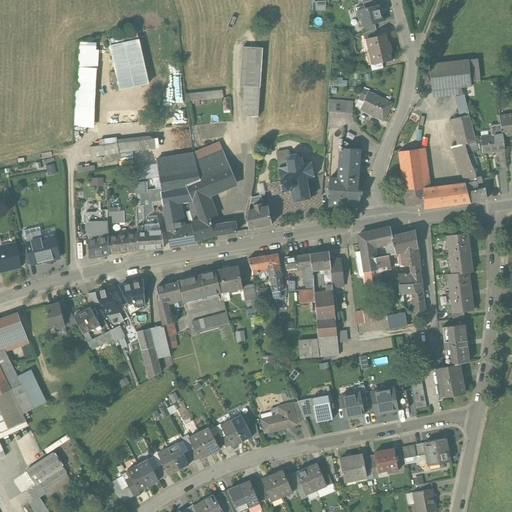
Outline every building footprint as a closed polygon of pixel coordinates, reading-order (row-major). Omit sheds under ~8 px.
[(365,9),(376,6),(375,0),(363,3),(364,6),(365,9)] [(363,27),(374,24),(383,22),(379,5),(376,6),(365,9),(364,6),(356,8),(361,28),(363,27)] [(364,33),(375,31),(376,31),(374,24),(363,27),(364,33)] [(367,39),(377,37),(375,31),(364,33),(363,34),(365,40),(367,39)] [(370,52),(391,47),(391,43),(387,41),(386,35),(377,37),(367,39),(370,52)] [(138,40),(110,46),(120,91),(148,85),(138,40)] [(243,116),(259,117),(260,87),(261,87),(263,47),(243,46),(242,86),(245,87),(243,116)] [(391,47),(370,52),(373,65),(383,63),(392,60),(390,53),(392,50),(391,47)] [(77,49),(74,130),(86,131),(86,125),(94,125),(96,50),(79,49),(77,49)] [(467,61),(470,87),(480,82),(478,60),(467,61)] [(431,91),(470,87),(467,61),(428,65),(431,91)] [(384,68),(383,63),(373,65),(371,65),(372,71),(384,68)] [(345,87),(346,81),(343,80),(343,77),(337,77),(336,80),(330,79),(330,86),(345,87)] [(187,103),(222,98),(221,89),(186,93),(187,103)] [(384,121),(392,104),(377,96),(366,91),(364,94),(367,95),(361,109),(384,121)] [(460,118),(468,116),(463,96),(455,98),(460,118)] [(329,100),(328,112),(352,114),(353,102),(329,100)] [(501,128),(502,136),(511,133),(511,116),(511,114),(498,117),(501,128)] [(457,163),(469,159),(467,153),(464,145),(475,143),(468,116),(460,118),(451,120),(457,146),(451,148),(457,163)] [(338,179),(341,148),(342,148),(343,140),(342,140),(344,118),(334,117),(329,179),(338,179)] [(492,137),(502,136),(501,128),(491,129),(492,137)] [(492,137),(481,139),(483,154),(495,152),(495,155),(499,155),(499,151),(504,151),(503,140),(502,136),(492,137)] [(133,142),(133,151),(155,149),(153,139),(133,142)] [(351,145),(343,140),(342,148),(352,149),(352,145),(351,145)] [(117,144),(119,153),(133,151),(133,142),(117,144)] [(477,149),(475,143),(464,145),(467,153),(477,149)] [(90,148),(92,157),(119,153),(117,144),(90,148)] [(338,179),(329,179),(328,191),(330,191),(328,207),(357,206),(362,191),(356,191),(360,150),(352,149),(342,148),(341,148),(338,179)] [(199,179),(230,166),(223,150),(195,162),(199,179)] [(289,155),(290,154),(287,150),(277,152),(279,168),(280,168),(286,167),(286,166),(287,166),(286,161),(285,161),(285,159),(287,160),(289,156),(289,155)] [(399,152),(406,206),(424,203),(423,189),(424,189),(418,150),(399,152)] [(311,197),(310,197),(308,188),(309,188),(309,187),(308,187),(306,179),(313,177),(313,178),(314,177),(314,176),(312,164),(312,162),(310,162),(310,163),(304,164),(304,163),(302,164),(301,159),(303,158),(302,157),(301,157),(297,155),(297,153),(296,153),(296,154),(291,155),(290,154),(289,155),(289,156),(287,160),(285,159),(285,161),(286,161),(287,166),(286,166),(286,167),(280,168),(279,168),(278,168),(278,170),(279,170),(281,181),(280,181),(282,192),(290,191),(290,192),(291,191),(292,200),(291,200),(291,201),(293,201),(293,202),(294,202),(294,203),(295,203),(295,202),(308,200),(308,201),(309,201),(309,200),(310,199),(310,198),(311,198),(311,197)] [(185,185),(199,179),(195,162),(193,154),(156,160),(160,189),(161,192),(172,190),(179,189),(187,188),(185,185)] [(248,154),(245,167),(244,180),(246,179),(248,178),(254,176),(255,155),(248,154)] [(465,184),(475,182),(476,182),(475,179),(471,167),(469,160),(469,159),(457,163),(465,184)] [(56,173),(53,164),(46,165),(48,175),(56,173)] [(207,195),(237,183),(230,166),(199,179),(205,195),(205,196),(206,198),(208,198),(207,195)] [(192,201),(205,196),(205,195),(199,179),(185,185),(187,188),(192,201)] [(161,202),(163,202),(161,192),(160,189),(147,191),(147,193),(145,193),(145,183),(135,183),(137,233),(158,231),(158,219),(145,220),(144,214),(155,212),(153,206),(155,203),(159,205),(161,202)] [(423,189),(424,203),(424,209),(470,203),(466,189),(465,184),(424,189),(423,189)] [(466,189),(470,203),(472,203),(486,199),(483,188),(477,190),(476,187),(466,189)] [(187,202),(192,201),(187,188),(179,189),(181,203),(187,202)] [(174,204),(181,203),(179,189),(172,190),(174,204)] [(163,206),(174,204),(172,190),(161,192),(163,202),(163,206)] [(199,220),(211,219),(213,217),(206,198),(205,196),(192,201),(194,205),(199,220)] [(248,211),(247,220),(249,230),(272,225),(271,221),(270,217),(268,206),(262,208),(261,205),(263,205),(262,200),(261,200),(260,196),(250,198),(249,204),(254,203),(255,209),(248,211)] [(174,204),(163,206),(166,225),(177,223),(174,204)] [(199,220),(194,205),(188,207),(192,222),(199,220)] [(89,258),(108,254),(108,236),(108,237),(108,224),(107,212),(107,210),(98,210),(96,213),(85,213),(83,215),(84,223),(86,225),(86,231),(88,233),(89,233),(89,240),(88,240),(88,258),(89,258)] [(107,212),(108,224),(125,224),(124,212),(107,212)] [(195,242),(215,236),(212,226),(211,219),(199,220),(192,222),(190,222),(192,227),(195,242)] [(180,222),(177,223),(166,225),(168,232),(170,247),(187,244),(185,229),(181,230),(180,222)] [(224,224),(225,235),(237,232),(236,223),(224,224)] [(212,226),(215,236),(225,235),(224,224),(212,226)] [(192,227),(185,229),(187,244),(195,242),(192,227)] [(388,256),(395,254),(391,237),(390,231),(383,230),(359,236),(364,272),(377,270),(375,258),(374,254),(373,245),(376,241),(383,240),(388,256)] [(137,233),(138,250),(164,248),(162,231),(158,231),(137,233)] [(400,253),(417,249),(415,231),(391,237),(395,254),(400,253)] [(138,250),(137,233),(108,236),(108,254),(108,255),(138,251),(138,250)] [(450,266),(451,274),(451,276),(469,273),(472,273),(472,272),(471,272),(470,266),(471,266),(467,234),(446,236),(447,243),(449,243),(451,266),(450,266)] [(32,265),(59,259),(53,236),(27,242),(32,265)] [(0,272),(20,268),(15,244),(0,247),(0,272)] [(420,267),(417,249),(400,253),(402,267),(409,266),(410,268),(420,267)] [(330,268),(329,262),(328,252),(309,255),(311,267),(318,266),(319,270),(323,269),(330,268)] [(279,272),(278,263),(278,255),(248,260),(252,270),(252,274),(267,271),(266,267),(274,267),(275,272),(279,272)] [(311,267),(309,255),(295,257),(296,269),(297,272),(303,271),(305,280),(313,278),(311,267)] [(391,269),(388,256),(384,257),(375,258),(377,270),(377,273),(383,272),(391,269)] [(296,269),(295,257),(285,259),(287,270),(296,269)] [(339,261),(329,262),(330,268),(331,274),(332,285),(342,284),(339,261)] [(243,290),(242,286),(239,267),(215,271),(221,293),(222,295),(243,290)] [(282,287),(279,272),(275,272),(274,267),(266,267),(267,271),(270,288),(272,298),(280,297),(279,294),(279,292),(285,291),(284,287),(282,287)] [(420,267),(410,268),(410,275),(397,277),(398,285),(422,284),(421,274),(420,267)] [(377,273),(377,270),(364,272),(368,294),(380,292),(377,273)] [(182,302),(221,293),(215,271),(210,273),(177,281),(177,283),(179,283),(183,301),(182,301),(182,302)] [(472,304),(469,273),(451,276),(451,274),(447,275),(448,282),(449,282),(452,305),(451,305),(452,314),(463,313),(473,311),(473,310),(472,311),(472,304)] [(144,310),(145,310),(144,295),(143,281),(120,286),(129,303),(133,301),(134,303),(135,302),(140,311),(144,310)] [(183,301),(179,283),(177,283),(164,287),(167,299),(172,297),(174,303),(178,302),(179,307),(183,306),(182,302),(182,301),(183,301)] [(256,298),(254,284),(248,285),(251,299),(256,298)] [(423,292),(422,284),(398,285),(399,295),(423,292)] [(251,299),(248,285),(242,286),(243,290),(245,300),(251,299)] [(167,299),(164,287),(157,288),(159,299),(158,299),(161,315),(170,313),(168,305),(174,303),(172,297),(167,299)] [(258,301),(272,298),(270,288),(258,290),(256,291),(258,301)] [(119,314),(117,307),(116,307),(114,300),(113,301),(112,296),(110,296),(108,289),(98,292),(98,293),(99,299),(102,304),(104,304),(106,312),(107,311),(108,316),(119,314)] [(314,301),(314,294),(313,290),(298,291),(299,303),(300,302),(300,304),(303,304),(303,302),(314,301)] [(399,291),(383,293),(384,300),(400,299),(399,291)] [(337,336),(332,292),(328,293),(326,293),(321,293),(326,337),(337,336)] [(423,292),(412,294),(414,312),(425,311),(423,292)] [(96,306),(102,304),(99,299),(98,293),(90,295),(96,306)] [(326,337),(321,293),(314,294),(314,301),(318,338),(326,337)] [(129,317),(140,311),(135,302),(134,303),(133,301),(129,303),(123,306),(129,317)] [(58,303),(45,307),(51,334),(59,332),(59,328),(64,327),(61,315),(58,303)] [(129,317),(123,306),(117,307),(119,314),(108,316),(115,325),(130,319),(129,317)] [(96,332),(101,329),(90,308),(82,313),(79,311),(75,313),(75,316),(73,317),(82,334),(94,328),(96,332)] [(356,325),(387,320),(387,317),(385,308),(355,313),(356,325)] [(227,312),(192,321),(195,332),(230,324),(227,312)] [(61,315),(64,327),(76,324),(70,313),(61,315)] [(172,324),(170,313),(161,315),(163,327),(164,326),(164,325),(172,324)] [(387,320),(389,330),(407,326),(405,313),(387,317),(387,320)] [(0,320),(0,337),(23,330),(18,314),(0,320)] [(176,342),(172,324),(164,325),(164,326),(168,344),(176,342)] [(442,328),(447,367),(459,364),(469,362),(464,325),(442,328)] [(171,357),(168,344),(164,326),(163,327),(153,329),(158,360),(171,357)] [(116,342),(122,339),(117,329),(110,332),(116,342)] [(157,360),(158,360),(153,329),(137,333),(144,363),(157,360)] [(23,330),(0,337),(0,352),(3,351),(27,343),(23,330)] [(108,346),(116,342),(110,332),(87,344),(93,355),(103,350),(101,346),(106,343),(108,346)] [(326,337),(318,338),(299,339),(300,359),(338,357),(337,336),(326,337)] [(405,346),(407,356),(428,353),(426,343),(405,346)] [(0,369),(11,391),(22,414),(31,410),(3,351),(0,352),(0,369)] [(161,372),(157,360),(144,363),(148,380),(161,372)] [(465,394),(459,364),(447,367),(435,369),(441,398),(465,394)] [(0,395),(11,391),(0,369),(0,395)] [(409,375),(415,410),(427,408),(420,373),(409,375)] [(340,389),(341,394),(356,391),(355,385),(340,389)] [(393,389),(371,393),(376,415),(397,411),(393,389)] [(22,414),(11,391),(0,395),(0,433),(26,422),(22,414)] [(405,391),(394,393),(397,411),(409,408),(405,391)] [(365,392),(359,393),(363,410),(368,409),(365,392)] [(359,393),(340,397),(345,419),(351,418),(352,420),(362,418),(362,416),(363,415),(359,393)] [(328,396),(311,399),(316,423),(333,419),(328,396)] [(311,399),(297,402),(304,418),(314,414),(311,399)] [(295,415),(302,414),(298,403),(292,404),(295,415)] [(261,421),(265,434),(265,433),(276,430),(276,431),(284,429),(283,426),(297,423),(295,415),(292,404),(278,408),(280,416),(273,418),(274,419),(262,422),(262,421),(261,421)] [(232,421),(242,442),(252,437),(253,437),(248,428),(242,416),(232,421)] [(232,421),(222,426),(226,435),(232,446),(233,447),(242,442),(232,421)] [(248,428),(253,437),(252,437),(253,439),(259,436),(256,424),(248,428)] [(199,433),(210,454),(220,449),(209,428),(199,433)] [(47,453),(70,438),(66,433),(44,448),(47,453)] [(199,433),(190,438),(200,459),(210,454),(199,433)] [(226,449),(232,446),(226,435),(221,437),(226,449)] [(200,459),(188,436),(182,439),(194,462),(200,459)] [(449,462),(445,440),(424,443),(426,456),(428,466),(449,462)] [(168,449),(179,470),(190,465),(189,464),(184,454),(179,443),(168,449)] [(416,445),(418,457),(426,456),(424,443),(416,445)] [(414,446),(402,448),(404,459),(416,457),(414,446)] [(168,449),(158,454),(164,465),(169,475),(179,470),(168,449)] [(394,449),(374,452),(374,455),(377,469),(378,472),(387,470),(387,473),(398,471),(394,449)] [(184,454),(189,464),(194,462),(189,451),(184,454)] [(48,511),(40,498),(46,494),(42,489),(67,473),(53,453),(26,471),(35,486),(27,491),(34,501),(30,504),(35,511),(48,511)] [(362,455),(339,459),(343,482),(344,481),(344,480),(357,477),(357,479),(366,477),(365,470),(362,457),(362,455)] [(377,469),(374,455),(369,456),(371,469),(371,470),(377,469)] [(371,469),(369,456),(362,457),(365,470),(371,469)] [(137,465),(149,487),(159,481),(153,471),(148,460),(137,465)] [(317,464),(322,475),(328,473),(323,462),(317,464)] [(307,469),(316,490),(327,486),(322,475),(317,464),(307,469)] [(149,487),(137,465),(128,470),(132,479),(126,482),(128,486),(133,495),(134,494),(149,487)] [(164,478),(169,475),(164,465),(158,468),(164,478)] [(159,481),(164,478),(158,468),(153,471),(159,481)] [(291,475),(288,468),(283,471),(286,478),(291,475)] [(307,469),(297,473),(301,484),(306,495),(316,490),(307,469)] [(290,489),(286,478),(283,471),(272,475),(282,497),(292,493),(290,489)] [(46,494),(49,498),(51,496),(71,483),(67,473),(42,489),(46,494)] [(301,484),(297,473),(291,475),(296,486),(301,484)] [(272,475),(262,480),(263,481),(270,498),(271,502),(282,497),(272,475)] [(296,486),(291,475),(286,478),(290,489),(296,486)] [(123,476),(107,483),(115,493),(128,486),(126,482),(123,476)] [(259,503),(264,501),(257,484),(255,479),(249,481),(249,482),(249,481),(259,503)] [(259,503),(249,481),(249,482),(239,486),(249,508),(259,503)] [(270,498),(263,481),(257,484),(264,501),(270,498)] [(71,483),(51,496),(58,506),(78,492),(71,483)] [(133,495),(128,486),(115,493),(123,503),(135,496),(134,494),(133,495)] [(229,490),(238,511),(237,511),(238,511),(249,508),(239,486),(229,490)] [(436,510),(432,490),(432,489),(410,493),(410,494),(413,493),(416,511),(430,511),(437,511),(437,510),(436,510)] [(229,490),(219,494),(226,505),(226,504),(230,511),(237,511),(238,511),(229,490)] [(226,505),(219,494),(214,497),(220,507),(226,505)] [(220,507),(214,497),(213,495),(203,501),(209,511),(230,511),(226,504),(226,505),(220,507)] [(194,506),(193,507),(196,511),(209,511),(203,501),(194,506)]
